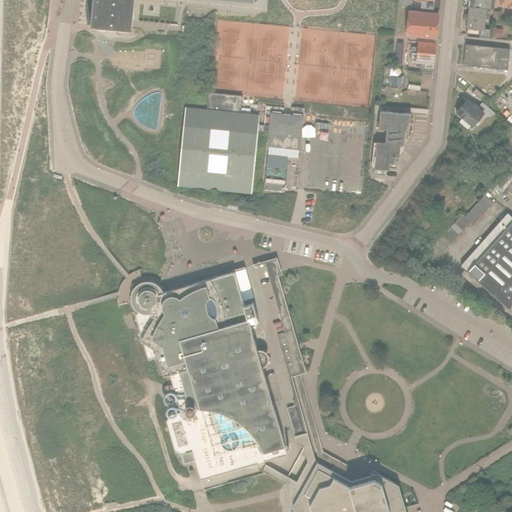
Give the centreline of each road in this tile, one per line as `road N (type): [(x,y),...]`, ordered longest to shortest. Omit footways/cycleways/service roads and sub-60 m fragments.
road 1 (residential): [(352,255),(437,138),(452,0)]
road 2 (residential): [(143,193),(352,255)]
road 3 (residential): [(352,255),(363,269),(403,282),(511,349)]
road 4 (residential): [(67,161),(58,81),(69,0)]
